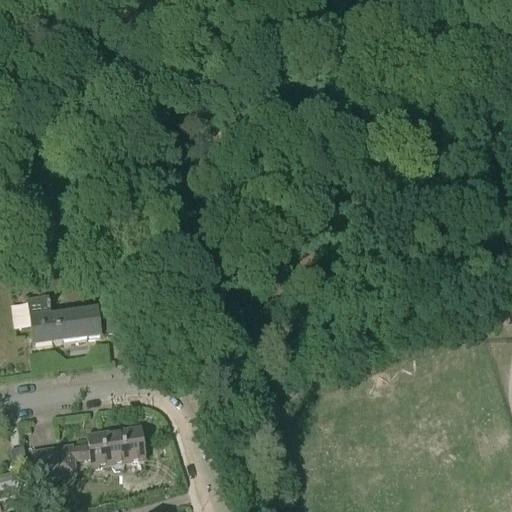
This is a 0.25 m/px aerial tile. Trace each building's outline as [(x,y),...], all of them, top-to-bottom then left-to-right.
[(47,302),(27,304),(33,350),(101,342),(97,316),(50,322),(47,302)] [(104,321),(106,338),(123,335),(121,319),(104,321)] [(140,435),(87,443),(88,450),(72,452),(71,449),(57,451),(58,458),(61,477),(75,475),(73,465),(90,463),(91,473),(111,470),(114,475),(123,474),(124,468),(144,465),(143,458),(147,455),(145,444),(141,443),(140,435)] [(23,451),(10,454),(14,476),(27,473),(23,451)] [(38,511),(55,511),(52,489),(36,492),(38,511)]
